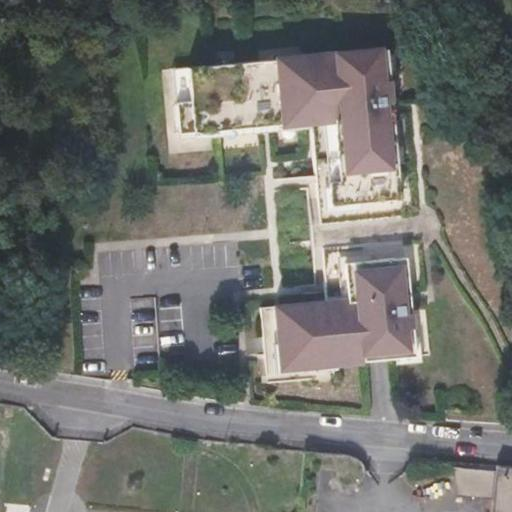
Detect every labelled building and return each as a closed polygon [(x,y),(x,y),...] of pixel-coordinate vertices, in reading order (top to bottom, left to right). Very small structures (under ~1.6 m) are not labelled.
[(400,199),(387,48),(185,67),(188,100),(174,102),(178,133),(191,132),(332,119),(338,181),(327,182),(329,206),(400,199)] [(188,100),(185,67),(171,68),(174,102),(188,100)] [(312,249),(311,240),(290,242),(291,251),(312,249)] [(413,355),(405,258),(342,262),(343,278),(345,299),(259,307),(262,345),(265,383),(280,381),(310,379),(309,369),(361,364),(361,359),(413,355)] [(492,497),(495,466),(454,461),(451,461),(457,496),(492,499),(492,497)] [(511,499),(511,467),(495,466),(492,497),(511,499)] [(511,511),(511,499),(492,497),(492,499),(490,511),(511,511)]
